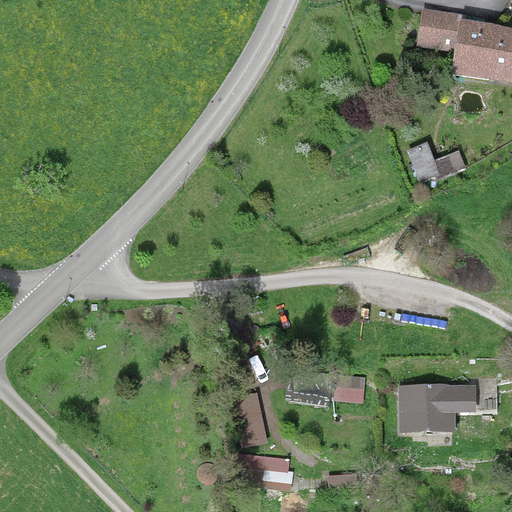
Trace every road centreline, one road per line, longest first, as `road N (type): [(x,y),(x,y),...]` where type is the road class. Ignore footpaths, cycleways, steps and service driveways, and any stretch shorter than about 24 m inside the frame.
road 1 (residential): [(59,285),(153,290),(366,275),(447,292),(511,324)]
road 2 (tertiary): [(284,0),(235,89),(172,171),(59,285)]
road 3 (track): [(121,511),(0,389)]
